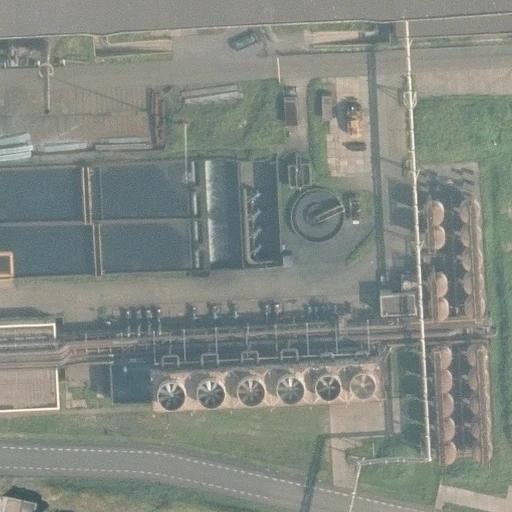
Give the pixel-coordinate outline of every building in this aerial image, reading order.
[(511,0),(0,0),(0,19),(60,17),(65,16),(67,16),(78,16),(80,16),(89,15),(91,15),(103,15),(105,14),(157,12),(179,11),(226,8),(245,7),(257,7),(261,7),(319,4),(371,1),(373,1),(385,0),(387,0),(390,0),(391,32),(405,32),(415,31),(428,31),(451,29),(467,29),(506,27),(511,26),(511,0)] [(297,93),(285,94),(286,118),(298,118),(297,93)] [(0,273),(24,273),(21,167),(4,167),(4,164),(0,163),(0,273)] [(412,288),(378,290),(378,310),(413,308),(412,288)] [(52,316),(0,318),(0,404),(56,401),(52,316)] [(110,357),(110,401),(319,400),(329,397),(326,397),(357,387),(380,387),(379,353),(374,337),(362,340),(337,341),(332,323),(286,323),(276,326),(252,327),(250,327),(223,328),(192,337),(192,350),(180,354),(120,354),(110,357)] [(0,496),(0,511),(27,511),(30,503),(0,496)]
